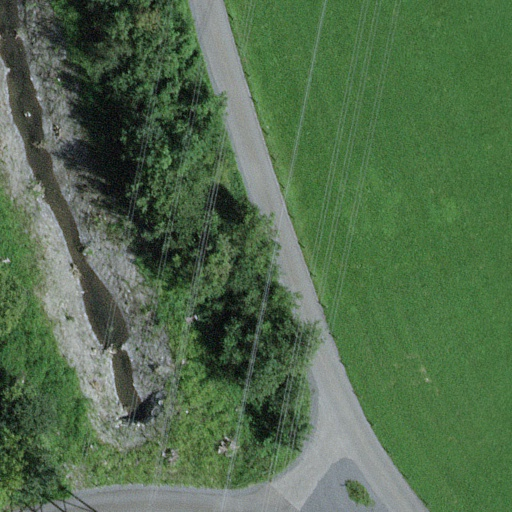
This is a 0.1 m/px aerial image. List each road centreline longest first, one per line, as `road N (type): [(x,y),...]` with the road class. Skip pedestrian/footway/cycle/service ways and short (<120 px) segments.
road 1 (unclassified): [(361,476),(203,0)]
road 2 (unclassified): [(76,511),(159,503),(245,511)]
